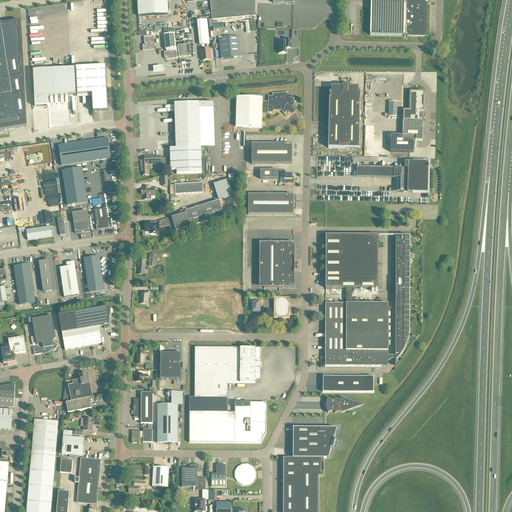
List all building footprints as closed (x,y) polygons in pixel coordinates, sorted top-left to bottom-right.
[(137,0),(138,17),(168,15),(167,0),(137,0)] [(370,0),(370,9),(370,36),(404,37),(404,38),(407,38),(407,36),(424,37),(425,10),(425,2),(426,2),(428,1),(428,0),(370,0)] [(50,52),(71,51),(69,11),(48,11),(50,52)] [(207,26),(207,20),(197,21),(197,27),(199,46),(209,45),(207,26)] [(0,131),(27,127),(24,72),(21,21),(1,24),(3,40),(0,40),(0,131)] [(177,58),(176,48),(174,35),(164,36),(165,51),(166,51),(166,53),(164,53),(164,59),(166,61),(177,60),(177,58)] [(143,52),(155,51),(153,37),(144,38),(144,46),(143,46),(143,52)] [(239,38),(229,39),(219,40),(221,60),(241,58),(239,38)] [(292,50),(292,41),(285,41),(285,43),(279,43),(279,55),(286,55),(286,50),(288,50),(292,50)] [(176,48),(177,58),(179,58),(179,59),(182,58),(191,58),(190,46),(181,46),(178,47),(176,48)] [(203,62),(211,62),(210,50),(201,51),(201,58),(203,58),(203,62)] [(109,112),(107,67),(76,68),(78,96),(93,95),(94,112),(109,112)] [(48,103),(47,97),(76,96),(74,69),(33,71),(34,98),(35,107),(48,107),(48,103)] [(360,95),(360,94),(360,95),(359,95),(359,88),(331,88),(331,94),(330,94),(329,94),(330,95),(330,96),(330,97),(330,98),(330,99),(329,99),(328,150),(359,150),(360,100),(359,100),(360,99),(360,98),(360,97),(360,96),(360,95)] [(390,136),(390,153),(414,153),(415,141),(422,142),(423,122),(419,122),(419,112),(423,112),(424,93),(410,93),(410,111),(403,111),(402,136),(390,136)] [(262,129),(262,108),(268,108),(268,114),(274,114),(274,112),(281,112),(284,115),(284,116),(294,106),(294,99),(293,99),(293,96),(288,96),(288,94),(272,95),(272,97),(268,97),(268,103),(263,103),(263,99),(237,98),(236,128),(262,129)] [(176,149),(170,150),(170,172),(176,172),(176,175),(201,175),(201,149),(209,148),(208,109),(214,109),(213,103),(174,104),(174,105),(176,149)] [(389,103),(388,118),(396,118),(397,104),(389,103)] [(58,146),(61,166),(111,159),(108,139),(58,146)] [(252,145),(252,165),(292,165),(292,145),(252,145)] [(143,177),(149,176),(148,165),(160,165),(160,156),(144,157),(144,161),(140,161),(140,167),(141,167),(141,171),(142,171),(143,177)] [(357,178),(401,179),(400,193),(400,194),(404,194),(428,194),(429,164),(405,163),(405,169),(357,168),(357,178)] [(62,171),(67,206),(87,203),(82,168),(62,171)] [(260,171),(260,180),(278,180),(278,171),(260,171)] [(294,179),(292,179),(292,176),(284,176),(284,185),(294,186),(294,179)] [(148,197),(155,196),(154,189),(148,189),(148,187),(144,187),(144,189),(142,189),(142,190),(141,190),(141,196),(143,196),(143,200),(148,200),(148,197)] [(293,216),(294,196),(249,196),(248,216),(293,216)] [(145,229),(145,233),(150,233),(150,235),(156,235),(156,233),(159,233),(159,226),(163,226),(163,227),(169,226),(170,230),(174,228),(176,232),(224,217),(219,202),(187,211),(187,210),(180,213),(181,216),(168,220),(159,222),(159,223),(146,223),(146,228),(145,229)] [(106,209),(94,211),(97,231),(109,229),(106,209)] [(87,212),(72,214),(75,234),(90,232),(87,212)] [(66,236),(63,218),(57,219),(60,237),(66,236)] [(51,227),(26,231),(27,241),(52,238),(53,237),(51,227)] [(187,237),(185,229),(176,232),(178,240),(187,237)] [(347,290),(347,303),(353,303),(352,290),(378,290),(378,237),(326,237),(326,290),(347,290)] [(409,335),(410,330),(410,238),(396,237),(395,368),(396,368),(397,362),(401,357),(404,351),(407,346),(408,340),(409,335)] [(260,243),(260,266),(260,288),(294,289),(295,269),(297,269),(297,264),(295,264),(295,244),(260,243)] [(156,268),(157,255),(149,255),(148,267),(156,268)] [(84,259),(84,264),(89,294),(105,292),(101,264),(99,257),(84,259)] [(138,260),(138,264),(137,267),(139,267),(138,275),(144,276),(146,261),(138,260)] [(49,261),(39,263),(43,292),(53,291),(49,261)] [(74,262),(66,264),(67,268),(60,269),(64,298),(79,296),(74,262)] [(19,306),(35,303),(30,265),(14,267),(19,306)] [(0,288),(0,302),(0,304),(8,302),(6,287),(0,288)] [(147,305),(148,293),(140,292),(140,298),(141,299),(141,304),(147,305)] [(252,305),(252,314),(260,314),(260,303),(257,303),(257,299),(250,299),(250,305),(252,305)] [(274,320),(289,320),(289,300),(274,299),(274,320)] [(347,303),(347,306),(326,306),(325,368),(388,369),(388,306),(353,306),(353,303),(347,303)] [(110,308),(59,317),(65,352),(101,345),(98,327),(103,327),(104,329),(109,328),(110,308)] [(52,317),(32,320),(36,345),(42,344),(43,348),(40,349),(40,348),(33,349),(34,356),(41,355),(42,355),(41,354),(44,354),(45,354),(46,354),(46,353),(47,353),(48,353),(49,353),(49,352),(50,352),(50,351),(51,351),(51,350),(54,352),(58,346),(52,342),(55,338),(52,317)] [(8,341),(9,350),(1,352),(3,365),(15,363),(14,356),(26,354),(24,338),(8,341)] [(189,397),(189,414),(227,414),(227,385),(255,385),(255,380),(260,380),(260,349),(195,349),(194,397),(189,397)] [(182,371),(183,365),(181,365),(181,355),(160,355),(160,380),(180,381),(180,371),(182,371)] [(146,360),(146,356),(138,356),(137,365),(144,366),(144,360),(146,360)] [(146,371),(146,375),(143,375),(143,376),(136,375),(136,383),(142,383),(143,378),(150,378),(150,371),(146,371)] [(69,403),(69,404),(87,399),(84,386),(89,385),(87,374),(79,376),(81,383),(68,386),(70,396),(67,397),(69,404),(69,403)] [(374,379),(323,378),(323,394),(374,394),(374,379)] [(0,386),(0,391),(14,393),(15,385),(15,384),(0,386)] [(14,393),(0,391),(0,406),(13,408),(15,393),(14,393)] [(157,445),(158,445),(167,445),(169,445),(169,447),(172,447),(172,445),(177,445),(177,407),(182,407),(182,393),(167,393),(167,398),(171,398),(171,406),(157,406),(157,445)] [(141,400),(134,400),(134,419),(141,419),(141,425),(152,425),(153,394),(141,394),(141,400)] [(66,404),(68,414),(91,408),(89,399),(87,399),(69,404),(69,403),(69,404),(66,404)] [(328,415),(334,413),(335,415),(342,413),(342,414),(358,408),(342,402),(342,403),(335,400),(334,403),(328,400),(327,404),(328,405),(327,407),(327,409),(328,411),(327,411),(328,415)] [(189,444),(235,445),(260,445),(265,435),(266,405),(235,404),(235,414),(227,414),(189,414),(189,444)] [(0,409),(0,429),(11,431),(13,411),(0,409)] [(94,419),(85,419),(84,432),(93,432),(93,426),(100,427),(100,421),(94,420),(94,419)] [(35,420),(32,452),(26,511),(50,511),(56,454),(59,423),(35,420)] [(292,460),(283,460),(283,496),(282,511),(317,511),(318,496),(318,476),(323,476),(323,460),(328,460),(331,450),(333,451),(336,441),(334,440),(337,430),(293,430),(292,460)] [(143,433),(140,433),(132,432),(131,444),(139,445),(139,443),(143,443),(143,444),(152,444),(152,431),(143,431),(143,433)] [(64,432),(62,455),(83,457),(84,440),(73,439),(73,433),(64,432)] [(0,452),(2,453),(2,457),(9,458),(10,451),(10,450),(5,449),(5,444),(5,443),(0,442),(0,452)] [(81,460),(79,479),(76,479),(75,482),(75,484),(79,485),(77,504),(90,506),(90,510),(89,510),(88,511),(97,511),(96,511),(96,506),(97,506),(101,462),(81,460)] [(61,461),(60,474),(72,475),(73,462),(61,461)] [(0,480),(3,481),(7,481),(9,463),(0,462),(0,480)] [(211,487),(226,488),(226,465),(216,465),(216,474),(211,474),(211,487)] [(189,468),(189,469),(187,469),(187,470),(182,470),(182,488),(193,488),(193,490),(205,490),(205,479),(197,479),(197,474),(198,474),(198,466),(192,466),(192,467),(191,467),(189,468)] [(252,469),(248,467),(242,466),(238,469),(235,474),(235,479),(237,484),(242,487),(247,487),(252,484),(255,479),(255,474),(252,469)] [(152,468),(150,488),(166,489),(167,469),(152,468)] [(144,488),(145,482),(134,481),(134,488),(129,487),(128,494),(140,494),(140,488),(144,488)] [(209,501),(218,501),(218,491),(209,491),(209,501)] [(59,493),(56,511),(67,511),(70,494),(59,493)] [(205,511),(205,502),(195,502),(194,511),(205,511)]
